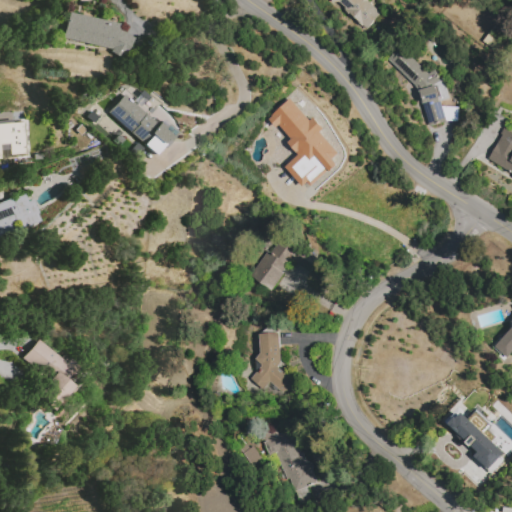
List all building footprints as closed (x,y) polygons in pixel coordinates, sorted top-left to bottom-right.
[(366,0),(383,15),(368,31),(334,0),(366,0)] [(68,11),(119,24),(118,29),(116,40),(113,50),(62,38),(66,23),(68,11)] [(135,38),(130,47),(116,40),(118,29),(135,38)] [(430,127),(420,94),(415,86),(388,60),(400,48),(428,73),(436,71),(439,80),(444,78),(450,100),(440,103),(446,122),(430,127)] [(123,94),(157,124),(163,118),(178,131),(166,145),(164,144),(154,155),(107,113),(123,94)] [(291,99),(310,121),(313,118),(325,130),(321,133),(340,154),(333,160),(338,165),(330,172),(329,171),(306,191),(285,168),(299,155),(287,143),(291,139),(279,125),(276,128),(269,120),(272,117),(271,117),(291,99)] [(446,107),(459,108),(459,121),(446,121),(446,107)] [(0,123),(23,122),(25,154),(11,155),(10,143),(0,144),(1,159),(0,159),(0,123)] [(511,173),(488,159),(505,129),(511,133),(511,173)] [(0,202),(12,198),(13,200),(15,200),(14,198),(25,193),(37,222),(21,228),(18,220),(13,223),(16,230),(0,236),(0,202)] [(271,290),(250,273),(267,251),(270,253),(286,233),(321,260),(310,274),(293,262),(287,270),(285,268),(281,273),(284,275),(271,290)] [(495,347),(511,328),(511,324),(511,321),(511,320),(511,353),(507,358),(495,347)] [(280,333),(282,363),(278,367),(292,380),(294,389),(287,393),(270,382),(261,389),(252,379),(256,373),(256,359),(260,354),(259,334),(280,333)] [(37,339),(64,362),(67,359),(79,368),(68,382),(73,386),(54,410),(35,395),(47,379),(21,358),(37,339)] [(461,412),(503,453),(487,470),(473,457),(477,453),(449,425),(461,412)] [(292,431),(301,454),(303,453),(306,462),(312,463),(313,468),(312,471),(317,483),(308,487),(313,499),(300,504),(295,492),(291,494),(275,453),(268,456),(263,443),(266,442),(265,441),(261,441),(256,428),(261,426),(281,435),(292,431)]
